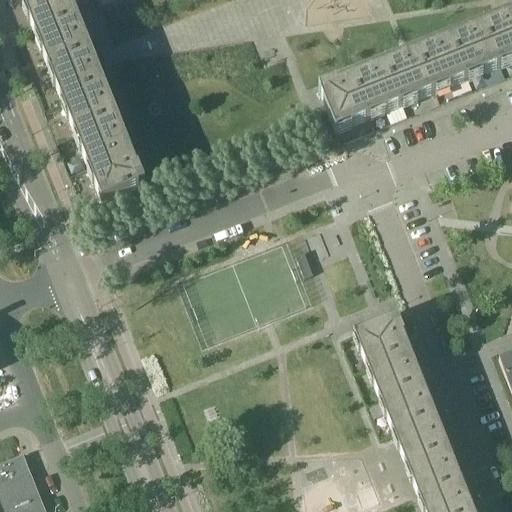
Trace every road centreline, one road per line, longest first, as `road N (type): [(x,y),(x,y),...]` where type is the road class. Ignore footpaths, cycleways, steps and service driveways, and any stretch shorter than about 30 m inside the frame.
road 1 (residential): [(506,511),(372,177)]
road 2 (residential): [(66,279),(372,177)]
road 3 (residential): [(157,511),(66,279)]
road 4 (residential): [(66,279),(37,184),(0,110)]
road 5 (residential): [(372,177),(511,125)]
road 6 (residential): [(0,165),(66,279)]
